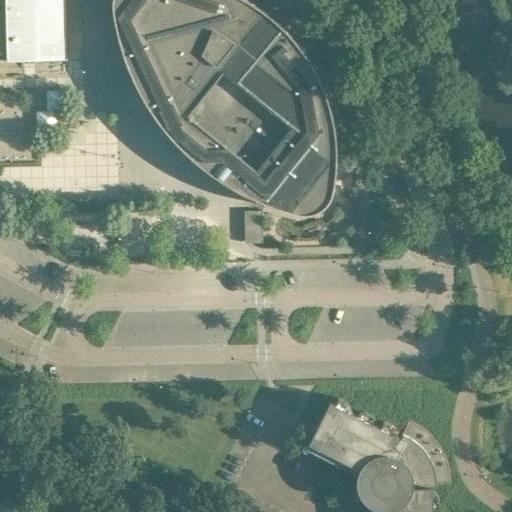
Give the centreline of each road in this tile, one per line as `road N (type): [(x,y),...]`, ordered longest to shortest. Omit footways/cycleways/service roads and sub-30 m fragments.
road 1 (residential): [(442,291),(444,262),(364,0)]
road 2 (residential): [(310,511),(249,478),(281,414)]
